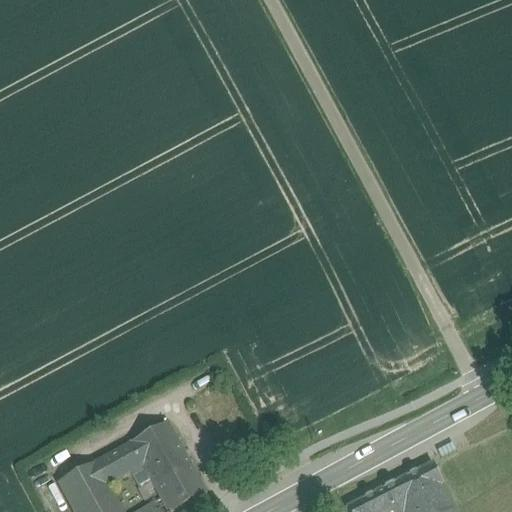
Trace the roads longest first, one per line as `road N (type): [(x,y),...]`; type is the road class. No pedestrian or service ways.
road 1 (unclassified): [(471,376),(268,0)]
road 2 (secondary): [(511,378),(284,500)]
